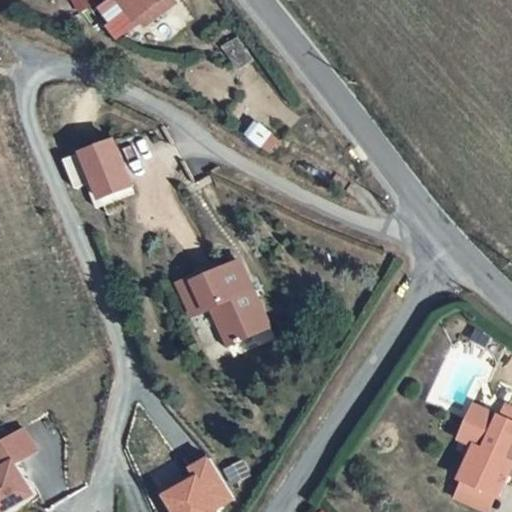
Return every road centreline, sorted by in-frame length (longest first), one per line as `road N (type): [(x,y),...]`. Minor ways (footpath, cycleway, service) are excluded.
road 1 (residential): [(80,511),(101,483),(123,381),(120,340),(28,122),(32,79),(51,67),(81,68),(145,94),(259,176),(390,231),(427,219)]
road 2 (residential): [(457,255),(423,292),(280,511)]
road 3 (tertiary): [(427,219),(257,0)]
